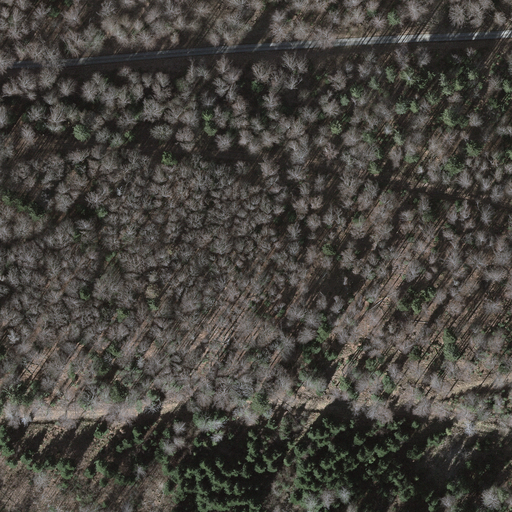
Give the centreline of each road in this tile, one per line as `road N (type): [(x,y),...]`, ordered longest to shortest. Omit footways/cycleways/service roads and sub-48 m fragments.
road 1 (track): [(0,140),(301,151),(511,204)]
road 2 (track): [(511,377),(388,407),(98,412),(0,422)]
road 3 (track): [(0,64),(511,33)]
road 4 (track): [(388,407),(511,434)]
